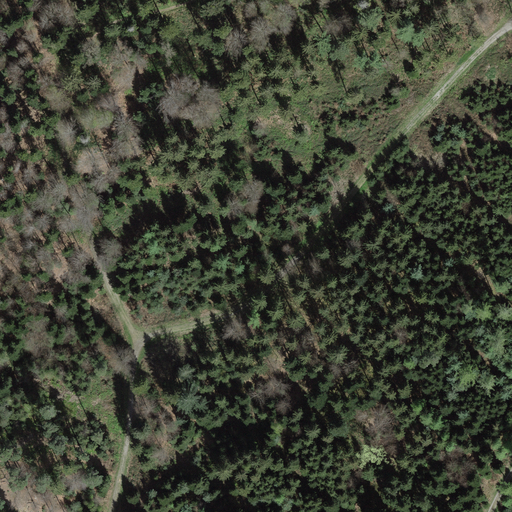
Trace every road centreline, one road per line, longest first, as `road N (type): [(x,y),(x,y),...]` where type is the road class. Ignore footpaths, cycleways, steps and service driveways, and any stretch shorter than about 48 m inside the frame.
road 1 (track): [(511,18),(253,300),(128,339),(65,138),(75,0)]
road 2 (track): [(111,511),(128,435),(128,339)]
road 3 (track): [(189,0),(135,15),(69,18)]
